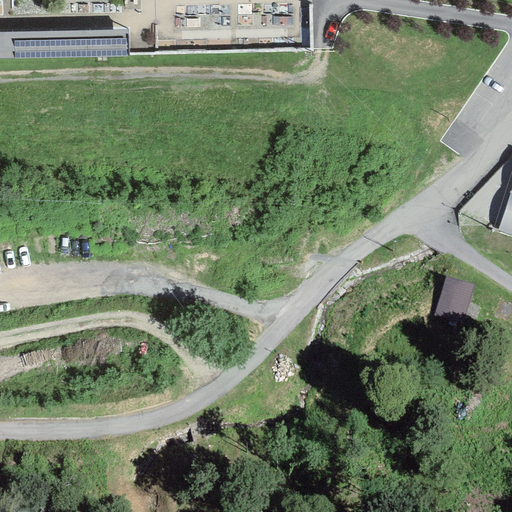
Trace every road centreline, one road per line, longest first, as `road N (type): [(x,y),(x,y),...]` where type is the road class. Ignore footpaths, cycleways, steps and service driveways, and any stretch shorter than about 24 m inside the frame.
road 1 (residential): [(511,128),(298,302),(220,300),(129,279)]
road 2 (track): [(0,439),(151,413),(222,379),(298,302)]
